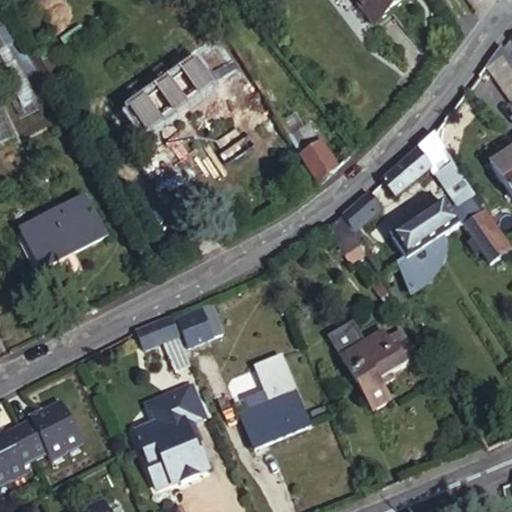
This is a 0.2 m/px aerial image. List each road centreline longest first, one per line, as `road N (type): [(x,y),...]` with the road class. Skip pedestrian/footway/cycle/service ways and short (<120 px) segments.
road 1 (residential): [(0,379),(286,237),(425,115),(511,9)]
road 2 (tertiary): [(386,511),(511,459)]
